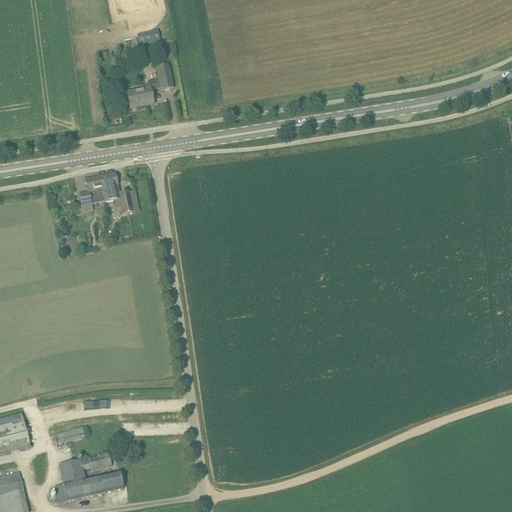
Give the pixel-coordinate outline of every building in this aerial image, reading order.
[(134,35),(137,47),(158,43),(155,31),(134,35)] [(171,49),(155,52),(156,58),(167,56),(168,60),(173,58),(171,49)] [(156,69),(160,90),(173,87),(169,66),(156,69)] [(140,91),(127,93),(130,109),(139,107),(139,106),(145,104),(146,107),(154,105),(152,96),(149,86),(140,88),(140,91)] [(100,178),(106,203),(120,200),(123,215),(133,212),(129,193),(119,195),(115,175),(100,178)] [(105,203),(106,203),(100,178),(85,181),(88,193),(80,195),(82,205),(82,208),(91,206),(91,204),(105,201),(105,203)] [(0,419),(0,456),(30,449),(20,414),(0,419)] [(54,436),(57,449),(66,446),(65,444),(85,438),(82,429),(54,436)] [(54,488),(58,505),(67,503),(123,490),(120,473),(85,481),(83,470),(91,468),(92,472),(112,467),(109,454),(81,461),(59,466),(63,486),(54,488)] [(0,510),(0,511),(27,511),(23,491),(18,473),(0,477),(0,510)]
